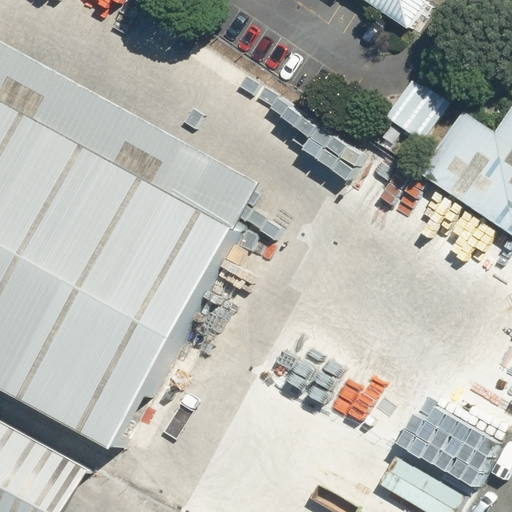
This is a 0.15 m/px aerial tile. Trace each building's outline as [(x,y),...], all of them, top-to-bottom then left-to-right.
[(339,0),(409,46),(439,0),(339,0)] [(453,104),(412,80),(388,122),(430,145),(453,104)] [(0,394),(106,452),(235,214),(0,87),(0,394)] [(436,180),(511,230),(511,112),(498,134),(476,119),(436,180)] [(78,511),(105,464),(6,412),(0,423),(0,511),(78,511)]
